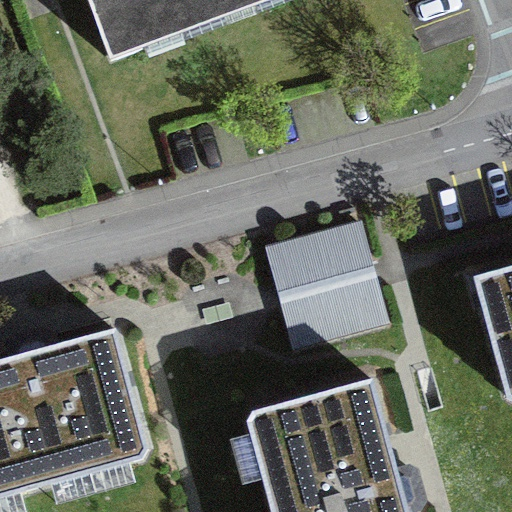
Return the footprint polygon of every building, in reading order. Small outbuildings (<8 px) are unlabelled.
[(90,0),(112,58),(269,0),(90,0)] [(296,348),(387,322),(359,221),(268,246),(296,348)] [(511,267),(474,277),(507,397),(511,400),(511,267)] [(148,449),(115,329),(45,348),(39,341),(21,346),(19,355),(0,360),(0,497),(143,459),(148,449)] [(400,477),(373,379),(252,412),(247,421),(271,511),(408,511),(407,503),(414,497),(409,479),(400,477)]
